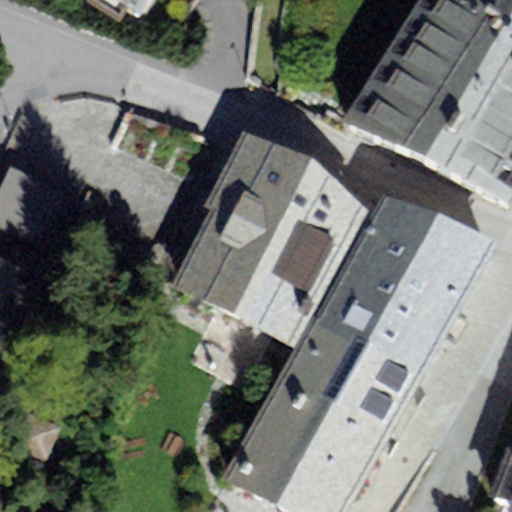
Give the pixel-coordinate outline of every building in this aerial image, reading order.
[(117,0),(144,16),(153,0),(117,0)] [(511,0),(418,0),(352,119),(511,208),(511,206),(511,0)] [(314,157),(241,133),(171,286),(294,348),(311,316),(373,213),(314,157)] [(80,200),(12,170),(0,197),(0,226),(57,252),(80,200)] [(373,213),(311,316),(424,375),(501,243),(382,196),(373,213)] [(0,314),(21,269),(0,259),(0,314)] [(351,511),(424,375),(311,316),(294,348),(224,478),(288,511),(351,511)] [(60,429),(30,416),(16,449),(46,462),(60,429)] [(511,442),(493,495),(511,501),(511,442)]
